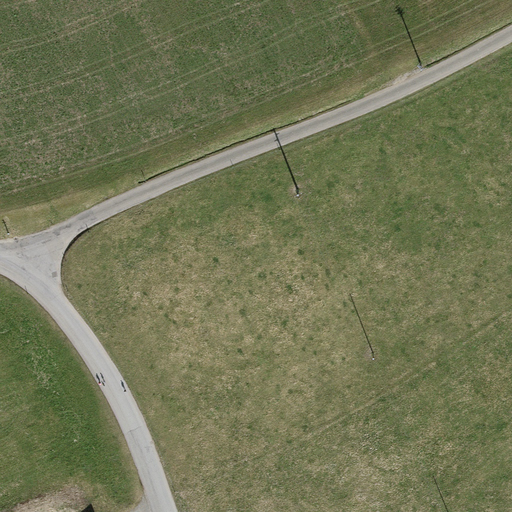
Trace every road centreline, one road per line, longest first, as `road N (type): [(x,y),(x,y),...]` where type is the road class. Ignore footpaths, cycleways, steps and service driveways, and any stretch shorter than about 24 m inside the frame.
road 1 (unclassified): [(15,269),(116,205),(405,89),(511,34)]
road 2 (unclassified): [(163,511),(112,385),(61,311),(15,269)]
